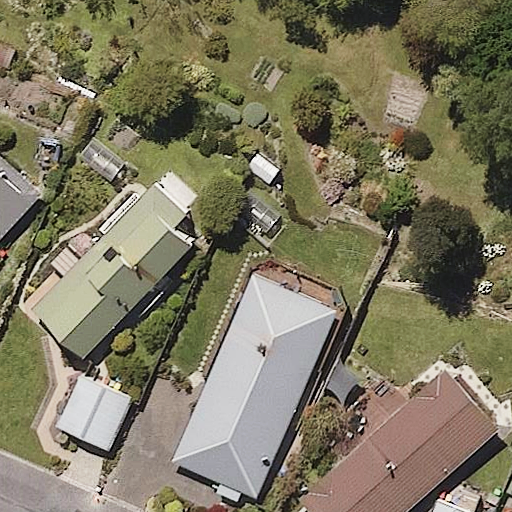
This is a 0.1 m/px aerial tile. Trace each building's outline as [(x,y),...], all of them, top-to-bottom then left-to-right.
[(0,166),(0,186),(11,175),(0,166)] [(124,176),(0,295),(0,296),(51,348),(168,230),(124,176)] [(223,253),(141,442),(233,482),(315,292),(223,253)] [(422,348),(271,481),(297,511),(356,511),(468,417),(422,348)] [(149,404),(80,373),(57,426),(125,456),(149,404)] [(511,511),(511,483),(499,511),(511,511)] [(474,511),(476,510),(437,499),(433,511),(474,511)]
